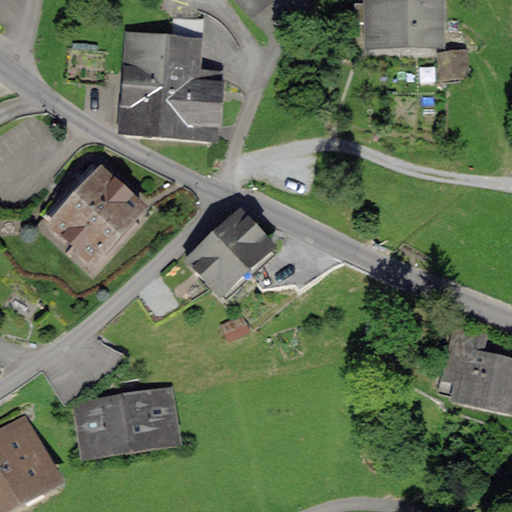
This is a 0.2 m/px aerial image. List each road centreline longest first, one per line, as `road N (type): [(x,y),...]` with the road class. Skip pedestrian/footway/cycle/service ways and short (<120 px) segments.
road 1 (residential): [(511,317),(231,196)]
road 2 (residential): [(0,386),(93,322),(231,196)]
road 3 (residential): [(231,196),(83,119),(0,59)]
